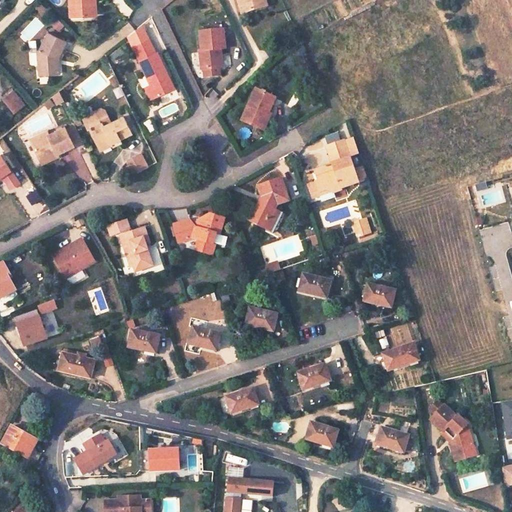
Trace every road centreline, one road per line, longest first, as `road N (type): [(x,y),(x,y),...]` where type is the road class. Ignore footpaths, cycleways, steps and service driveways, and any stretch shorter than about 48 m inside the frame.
road 1 (residential): [(115,409),(457,511)]
road 2 (residential): [(115,409),(352,329)]
road 3 (track): [(280,0),(334,115),(296,142)]
road 4 (residential): [(0,248),(102,195),(160,197)]
road 5 (residential): [(198,121),(149,3)]
